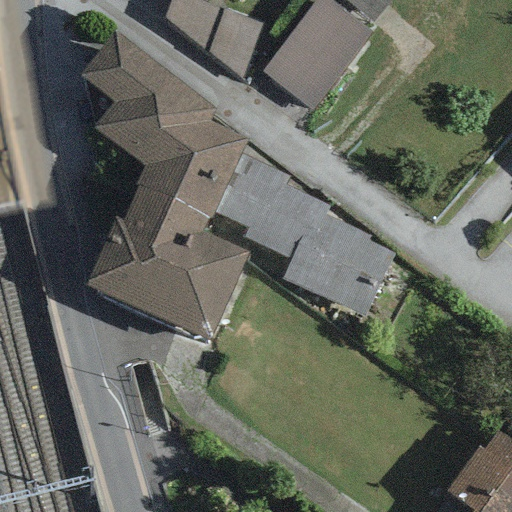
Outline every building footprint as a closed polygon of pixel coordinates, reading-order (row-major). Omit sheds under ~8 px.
[(374,38),(324,0),(323,0),(265,76),(315,114),(374,38)] [(166,55),(250,87),(267,43),(183,10),(166,55)] [(135,186),(139,186),(208,217),(211,220),(214,212),(240,155),(246,140),(210,120),(215,111),(116,33),(81,77),(113,102),(94,132),(145,167),(135,186)] [(288,177),(240,155),(214,212),(248,228),(243,237),(292,260),(282,280),(364,317),(393,254),(368,242),(370,238),(324,217),(329,207),(284,186),(288,177)] [(208,217),(139,186),(123,221),(115,218),(85,286),(208,341),(248,253),(201,232),(208,217)] [(511,511),(511,442),(498,432),(485,449),(480,446),(445,491),(472,511),(511,511)]
